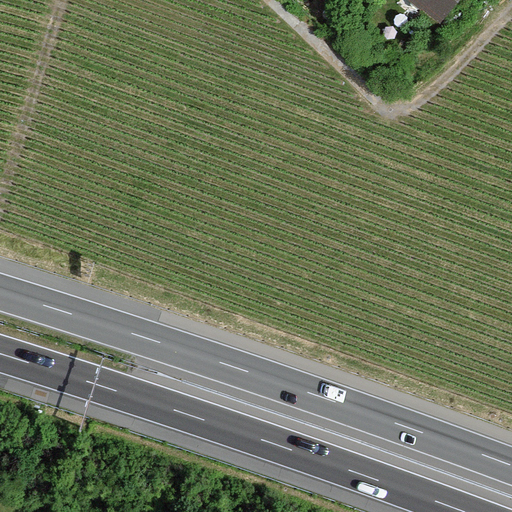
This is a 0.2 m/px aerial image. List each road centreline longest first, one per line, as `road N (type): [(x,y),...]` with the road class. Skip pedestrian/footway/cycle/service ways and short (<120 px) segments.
road 1 (motorway): [(511,466),(0,290)]
road 2 (motorway): [(0,352),(464,511)]
